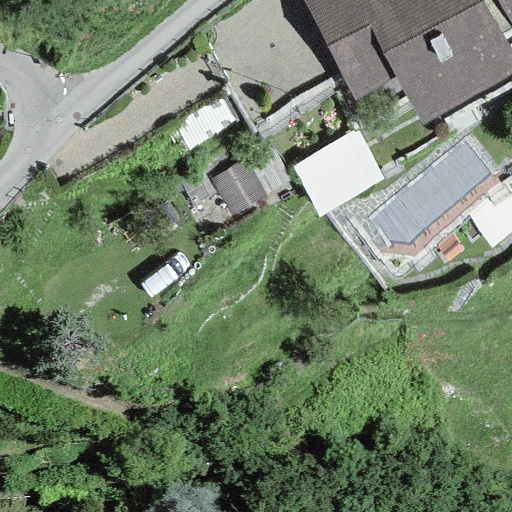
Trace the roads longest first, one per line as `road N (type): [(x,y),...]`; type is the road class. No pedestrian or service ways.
road 1 (residential): [(75,110),(188,0)]
road 2 (residential): [(0,205),(17,201),(75,110)]
